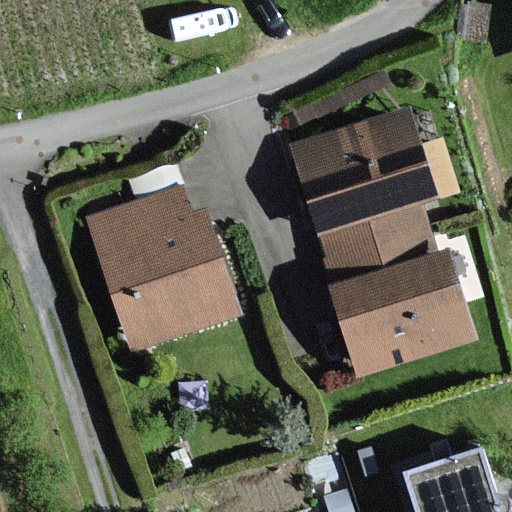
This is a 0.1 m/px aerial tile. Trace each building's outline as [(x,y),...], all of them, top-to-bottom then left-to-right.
[(416,107),(295,144),(322,231),(424,200),(443,194),(416,107)] [(186,188),(95,218),(138,345),(241,310),(208,211),(195,215),(186,188)] [(338,285),(440,253),(424,200),(322,231),(338,285)] [(452,250),(440,253),(338,285),(364,370),(479,335),(452,250)] [(508,511),(486,445),(410,469),(423,511),(508,511)]
